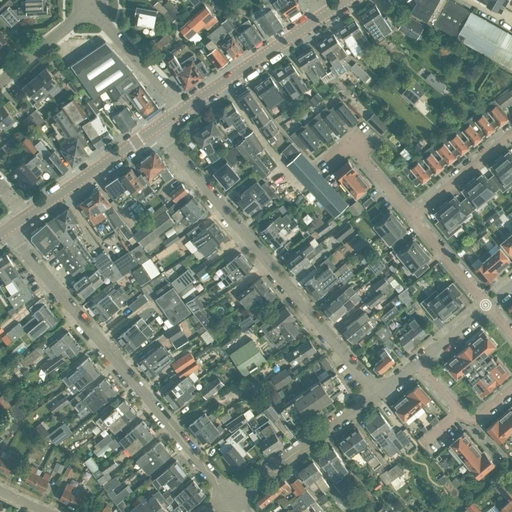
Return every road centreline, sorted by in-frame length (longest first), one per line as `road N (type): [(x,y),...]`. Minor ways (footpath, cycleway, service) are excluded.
road 1 (residential): [(230,497),(7,229)]
road 2 (residential): [(377,394),(157,126)]
road 3 (residential): [(230,497),(377,394)]
road 4 (tertiary): [(322,16),(181,110)]
road 5 (tertiary): [(157,126),(26,216)]
road 6 (residential): [(181,110),(89,8)]
road 7 (residential): [(418,361),(469,422),(511,387)]
road 8 (residential): [(511,135),(411,217)]
